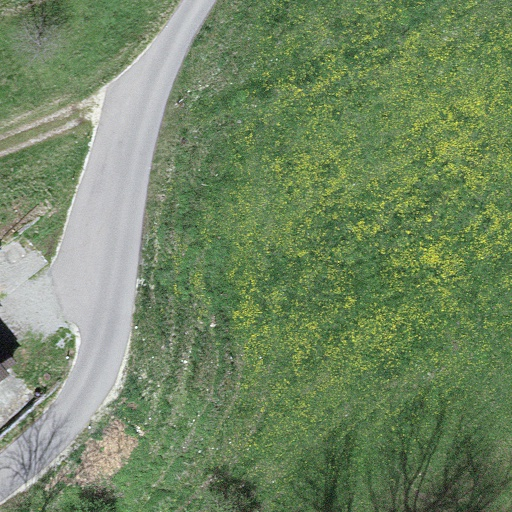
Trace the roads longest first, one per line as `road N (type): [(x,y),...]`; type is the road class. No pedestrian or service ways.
road 1 (unclassified): [(0,483),(57,434),(89,387),(106,326),(129,145),(157,70),(201,0)]
road 2 (track): [(157,70),(0,146)]
